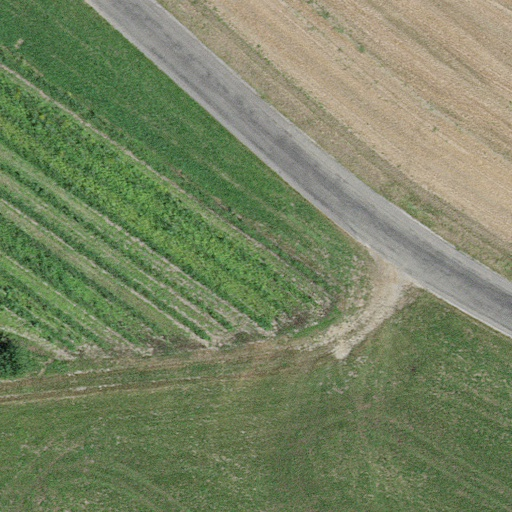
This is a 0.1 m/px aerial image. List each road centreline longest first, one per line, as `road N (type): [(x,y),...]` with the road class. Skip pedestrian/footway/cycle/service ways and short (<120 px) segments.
road 1 (tertiary): [(112,0),(406,248),(511,309)]
road 2 (track): [(0,385),(284,356),(361,316),(406,248)]
